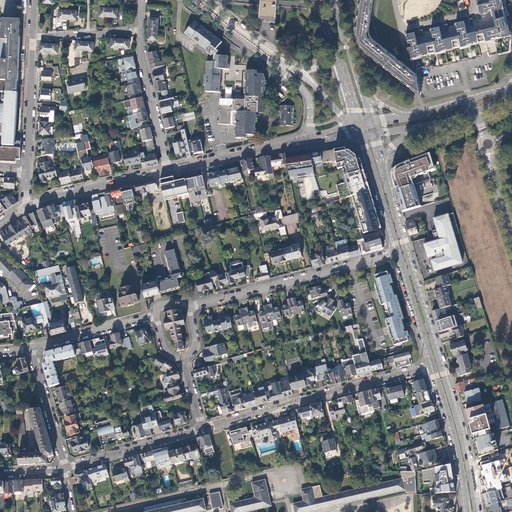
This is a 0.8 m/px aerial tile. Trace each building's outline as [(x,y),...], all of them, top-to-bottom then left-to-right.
[(261,0),(260,15),(276,16),(277,1),(277,0),(261,0)] [(354,33),(357,42),(358,42),(360,45),(361,47),(363,48),(364,49),(365,51),(367,52),(368,53),(369,51),(372,53),(372,54),(375,57),(374,58),(383,65),(394,74),(395,74),(396,72),(399,74),(398,75),(402,78),(401,79),(403,81),(404,80),(416,89),(415,85),(411,69),(374,40),(372,38),(371,36),(369,34),(369,33),(369,31),(369,29),(370,24),(370,21),(370,20),(371,20),(370,19),(371,18),(371,17),(371,10),(372,10),(373,5),(372,1),(372,0),(358,0),(356,17),(359,17),(358,21),(357,26),(355,25),(355,27),(355,29),(355,31),(355,32),(354,33)] [(489,0),(490,0),(490,1),(482,3),(477,4),(479,13),(488,11),(487,8),(491,7),(492,12),(493,12),(494,14),(493,14),(496,26),(483,29),(486,39),(489,55),(509,50),(510,38),(511,37),(510,31),(510,21),(509,21),(509,32),(502,32),(502,21),(504,21),(503,16),(506,15),(507,15),(506,11),(507,10),(505,3),(502,3),(501,0),(489,0)] [(109,18),(109,9),(100,8),(100,17),(109,18)] [(118,10),(109,9),(109,18),(118,18),(118,10)] [(68,20),(68,11),(59,11),(59,19),(68,20)] [(77,12),(68,11),(68,20),(76,21),(77,12)] [(149,18),(149,29),(158,30),(159,19),(149,18)] [(21,20),(0,19),(0,60),(1,60),(1,81),(7,81),(9,81),(18,82),(19,60),(24,60),(25,55),(19,55),(21,20)] [(414,32),(406,34),(415,71),(415,72),(427,69),(427,67),(435,65),(436,67),(444,66),(443,63),(452,61),(452,63),(460,62),(459,59),(468,57),(469,60),(477,58),(476,55),(480,54),(478,41),(475,31),(467,33),(465,24),(464,20),(456,22),(458,31),(460,30),(461,34),(456,35),(456,36),(455,37),(454,36),(442,38),(440,30),(439,26),(431,28),(433,36),(435,36),(436,40),(431,41),(432,42),(430,42),(430,41),(417,44),(415,36),(414,32)] [(184,34),(207,51),(206,52),(211,56),(212,55),(214,56),(214,62),(207,62),(206,92),(226,93),(225,99),(224,100),(224,102),(231,102),(231,100),(233,100),(233,106),(224,106),(223,125),(237,125),(236,138),(247,139),(247,135),(255,136),(256,113),(264,113),(265,78),(257,77),(257,72),(255,71),(252,71),(247,70),(248,57),(216,56),(216,54),(221,48),(219,46),(222,42),(220,41),(213,36),(198,24),(194,21),(184,34)] [(158,30),(149,29),(148,40),(157,41),(158,30)] [(478,41),(486,39),(483,29),(475,31),(478,41)] [(111,48),(120,48),(121,40),(112,39),(111,48)] [(121,40),(120,48),(129,49),(129,41),(121,40)] [(84,51),(85,42),(76,42),(75,50),(84,51)] [(94,43),(85,42),(84,51),(93,51),(94,43)] [(40,44),(39,53),(49,53),(49,45),(40,44)] [(58,45),(49,45),(49,53),(58,54),(58,45)] [(157,52),(148,53),(149,57),(150,60),(158,58),(157,52)] [(134,57),(124,59),(121,59),(122,65),(122,66),(120,67),(119,67),(120,72),(136,69),(134,60),(134,57)] [(160,62),(159,58),(158,58),(150,60),(151,65),(152,69),(162,66),(165,66),(163,61),(160,62)] [(162,66),(152,69),(153,75),(155,82),(165,80),(162,66)] [(123,79),(123,82),(126,81),(127,86),(129,86),(140,83),(137,72),(136,69),(120,72),(119,72),(121,80),(123,79)] [(415,72),(415,71),(411,69),(415,85),(416,89),(404,80),(403,81),(410,86),(420,94),(415,72)] [(42,81),(52,81),(52,72),(43,71),(42,81)] [(75,79),(78,92),(87,90),(84,77),(75,79)] [(71,93),(78,92),(75,79),(68,81),(71,93)] [(6,92),(7,81),(1,81),(0,80),(0,122),(4,123),(3,145),(15,146),(18,93),(14,93),(6,92)] [(167,91),(165,80),(155,82),(156,86),(158,93),(167,91)] [(7,81),(6,92),(14,93),(14,91),(18,91),(18,86),(9,85),(9,81),(7,81)] [(142,91),(140,83),(129,86),(130,92),(128,93),(130,100),(141,98),(140,94),(142,94),(142,91)] [(42,99),(51,100),(51,90),(42,90),(42,99)] [(144,102),(143,97),(141,98),(130,100),(124,102),(126,109),(132,108),(133,115),(138,114),(146,112),(144,102)] [(173,112),(172,107),(180,105),(178,100),(170,102),(170,101),(160,104),(161,109),(162,114),(173,112)] [(224,102),(224,100),(220,100),(219,125),(223,125),(224,106),(233,106),(233,100),(231,100),(231,102),(224,102)] [(280,126),(293,126),(293,124),(293,121),(294,118),(294,106),(280,106),(280,120),(280,121),(280,124),(280,126)] [(41,107),(41,116),(50,117),(50,122),(54,122),(55,108),(41,107)] [(138,116),(140,123),(142,123),(148,121),(148,119),(146,112),(138,114),(138,116)] [(183,122),(196,119),(194,113),(182,115),(183,118),(183,122)] [(138,116),(138,114),(133,115),(128,116),(131,131),(140,129),(144,128),(142,123),(140,123),(137,124),(135,117),(138,116)] [(172,117),(164,119),(165,124),(166,129),(175,127),(172,117)] [(50,127),(50,122),(41,122),(40,134),(53,135),(53,127),(50,127)] [(80,124),(73,126),(75,133),(82,131),(80,124)] [(144,128),(140,129),(143,142),(146,142),(153,140),(151,132),(150,127),(144,128)] [(55,138),(43,140),(44,144),(42,144),(43,149),(42,150),(42,153),(44,153),(44,155),(47,155),(53,154),(54,154),(54,149),(55,149),(55,145),(55,138)] [(200,138),(188,141),(190,151),(193,150),(194,152),(194,154),(203,152),(202,146),(200,138)] [(174,143),(176,155),(187,153),(184,141),(174,143)] [(108,156),(109,162),(110,161),(110,164),(112,164),(121,162),(119,152),(122,151),(120,142),(117,142),(115,142),(115,143),(112,144),(114,152),(107,154),(108,156)] [(346,148),(334,150),(337,161),(338,169),(343,168),(345,174),(343,174),(345,183),(336,185),(341,199),(352,196),(367,191),(370,190),(364,171),(360,159),(357,160),(356,156),(355,155),(352,156),(351,152),(346,151),(346,148)] [(123,155),(126,166),(142,162),(140,154),(139,150),(133,151),(134,153),(123,155)] [(337,161),(334,150),(321,153),(323,164),(337,161)] [(145,168),(159,164),(156,153),(152,154),(152,153),(148,154),(149,155),(146,156),(145,152),(140,154),(142,162),(143,168),(145,168)] [(323,164),(321,153),(311,155),(314,168),(324,166),(323,164)] [(53,154),(47,155),(49,162),(51,168),(56,167),(53,154)] [(278,166),(287,164),(286,159),(286,154),(280,155),(281,157),(271,159),(273,170),(279,169),(278,166)] [(311,155),(286,159),(287,164),(290,180),(315,176),(314,168),(311,155)] [(394,167),(390,173),(395,190),(396,190),(415,184),(413,177),(434,169),(430,155),(394,167)] [(101,171),(102,176),(108,174),(107,171),(112,170),(110,164),(110,161),(109,162),(108,156),(94,159),(97,172),(101,171)] [(254,169),(256,177),(274,174),(273,170),(271,159),(271,156),(264,157),(259,158),(259,160),(260,160),(262,168),(254,169)] [(94,168),(92,157),(82,159),(83,167),(88,167),(88,169),(94,168)] [(243,172),(254,169),(253,159),(247,160),(241,162),(243,172)] [(58,176),(56,167),(51,168),(49,162),(41,163),(42,167),(41,167),(41,170),(40,170),(41,172),(40,172),(39,173),(42,182),(42,183),(43,183),(46,183),(47,182),(47,181),(47,179),(58,176)] [(239,168),(228,171),(227,171),(230,182),(242,179),(239,168)] [(71,181),(83,178),(81,169),(69,171),(71,181)] [(230,182),(227,171),(227,170),(222,171),(222,172),(218,173),(218,172),(208,174),(211,187),(221,185),(221,188),(226,187),(225,184),(230,183),(230,182)] [(71,181),(69,171),(59,174),(61,184),(71,181)] [(202,176),(186,179),(189,194),(191,202),(208,198),(202,176)] [(189,194),(186,179),(177,181),(179,188),(176,188),(175,182),(174,177),(163,179),(160,180),(165,201),(179,198),(178,196),(189,194)] [(14,189),(15,179),(9,179),(5,179),(4,189),(14,189)] [(151,182),(146,183),(148,194),(150,194),(150,192),(158,190),(156,181),(151,182)] [(138,185),(132,186),(133,192),(142,190),(144,200),(149,199),(148,194),(146,183),(138,185)] [(414,209),(422,207),(415,184),(396,190),(397,194),(403,212),(414,209)] [(124,200),(125,204),(135,201),(133,192),(132,186),(126,188),(121,189),(124,200)] [(444,200),(449,198),(445,187),(441,188),(444,200)] [(124,200),(121,189),(119,190),(111,191),(113,198),(112,198),(113,202),(124,200)] [(105,193),(106,195),(107,201),(106,201),(106,203),(108,203),(109,206),(114,205),(113,202),(112,198),(113,198),(111,191),(105,193)] [(352,196),(363,234),(369,232),(369,233),(379,230),(367,191),(352,196)] [(6,197),(2,200),(2,201),(8,209),(12,206),(18,203),(12,195),(7,198),(6,197)] [(83,205),(76,207),(79,220),(85,218),(85,217),(91,216),(94,225),(99,224),(95,211),(93,202),(91,196),(86,197),(88,203),(83,204),(83,205)] [(93,202),(95,211),(99,210),(100,214),(103,213),(99,200),(93,202)] [(0,209),(1,208),(4,212),(8,209),(2,201),(0,202),(0,209)] [(65,214),(63,205),(55,208),(54,205),(52,206),(48,207),(54,224),(60,222),(59,220),(60,220),(59,216),(65,214)] [(38,211),(44,229),(55,225),(54,224),(48,207),(43,209),(38,211)] [(183,212),(177,214),(179,224),(186,222),(183,212)] [(34,226),(35,227),(38,225),(34,213),(28,215),(23,217),(30,228),(34,226)] [(299,221),(297,214),(282,218),(284,225),(299,221)] [(431,268),(461,258),(451,224),(453,223),(450,214),(434,219),(437,231),(433,232),(436,241),(424,244),(428,258),(435,256),(436,259),(429,261),(431,268)] [(11,225),(0,233),(0,235),(1,235),(8,245),(32,230),(30,228),(23,217),(14,223),(11,225)] [(260,219),(263,230),(279,226),(278,221),(269,224),(267,217),(260,219)] [(415,223),(414,220),(406,222),(407,227),(410,236),(418,233),(415,222),(415,223)] [(359,246),(361,255),(366,254),(383,249),(379,234),(357,241),(359,246)] [(345,240),(335,243),(337,247),(340,260),(346,259),(351,258),(348,249),(345,240)] [(149,249),(147,244),(131,248),(133,253),(149,249)] [(287,261),(302,257),(299,244),(295,245),(295,247),(292,247),(284,250),(287,261)] [(359,246),(348,249),(351,258),(356,256),(361,255),(359,246)] [(327,248),(322,250),(323,253),(325,261),(329,260),(330,263),(334,262),(340,260),(337,247),(328,249),(327,248)] [(158,283),(160,292),(179,288),(177,279),(181,278),(174,250),(165,252),(171,279),(158,283)] [(273,265),(287,261),(284,250),(272,252),(272,250),(269,251),(273,265)] [(19,270),(16,270),(14,270),(16,268),(11,267),(13,265),(9,264),(11,262),(6,261),(8,259),(3,258),(5,256),(3,255),(0,252),(0,275),(1,277),(3,276),(5,277),(7,278),(9,279),(14,281),(12,282),(17,284),(15,285),(19,286),(18,288),(21,292),(24,293),(29,289),(33,285),(32,282),(29,278),(27,280),(26,275),(25,276),(24,272),(22,273),(23,270),(22,270),(19,270)] [(319,264),(320,266),(326,264),(322,253),(310,257),(313,266),(319,264)] [(463,263),(461,258),(431,268),(433,272),(463,263)] [(49,260),(42,262),(44,269),(51,267),(49,260)] [(226,274),(229,285),(235,283),(234,280),(250,276),(250,266),(243,268),(241,263),(232,266),(234,272),(232,273),(226,274)] [(39,276),(50,274),(52,285),(45,287),(47,298),(62,295),(66,294),(67,294),(61,270),(60,270),(59,265),(51,267),(44,269),(37,271),(39,276)] [(260,281),(270,279),(266,266),(260,267),(262,274),(256,276),(258,282),(260,281)] [(75,303),(76,304),(84,302),(79,284),(75,267),(66,269),(74,297),(75,303)] [(210,273),(210,275),(213,285),(217,284),(218,287),(229,285),(226,274),(217,277),(216,273),(214,271),(210,273)] [(391,283),(388,275),(388,272),(378,274),(375,276),(377,283),(375,284),(377,291),(378,293),(379,293),(380,295),(379,295),(380,298),(379,298),(382,305),(386,304),(391,318),(386,319),(388,327),(389,327),(389,329),(390,329),(391,331),(390,331),(391,334),(393,341),(394,345),(408,341),(406,332),(404,332),(403,329),(403,327),(402,327),(401,325),(403,325),(401,322),(400,320),(402,319),(395,296),(393,296),(392,293),(392,291),(390,292),(390,289),(391,289),(390,287),(389,284),(391,283)] [(447,286),(451,285),(448,274),(436,278),(439,289),(447,286)] [(210,275),(206,276),(207,279),(196,282),(199,292),(214,288),(213,285),(210,275)] [(145,298),(160,294),(161,294),(160,292),(158,283),(157,282),(145,285),(144,282),(140,283),(145,298)] [(120,299),(122,306),(127,305),(127,306),(133,305),(133,303),(138,302),(137,295),(135,295),(132,286),(121,288),(123,293),(119,294),(121,299),(120,299)] [(449,295),(447,286),(439,289),(435,290),(438,298),(448,295),(449,295)] [(5,287),(1,292),(1,295),(3,303),(10,302),(9,298),(9,295),(7,288),(5,287)] [(310,289),(311,294),(313,295),(314,299),(321,297),(323,299),(328,295),(326,291),(320,293),(320,291),(321,291),(320,287),(310,289)] [(445,308),(452,306),(448,295),(438,298),(437,298),(441,309),(445,308)] [(15,297),(9,298),(10,302),(11,305),(13,311),(17,309),(24,308),(22,302),(21,301),(18,302),(17,298),(15,297)] [(98,301),(101,313),(115,309),(112,297),(98,301)] [(477,309),(482,307),(479,297),(474,299),(475,301),(477,309)] [(295,298),(291,299),(295,313),(298,312),(300,313),(305,312),(302,301),(298,303),(298,304),(297,304),(295,298)] [(331,317),(336,308),(333,306),(332,307),(330,306),(334,301),(330,298),(325,302),(327,305),(323,311),(326,313),(327,315),(331,317)] [(295,313),(291,299),(287,300),(289,306),(287,307),(287,305),(282,307),(285,317),(289,316),(291,314),(295,313)] [(348,315),(352,314),(350,304),(345,305),(346,306),(344,306),(342,300),(338,301),(342,315),(345,314),(348,315)] [(48,301),(44,303),(48,318),(52,317),(48,301)] [(48,318),(44,303),(40,303),(39,304),(42,316),(44,322),(46,329),(45,330),(47,337),(52,335),(50,328),(49,324),(48,318)] [(271,304),(268,305),(271,319),(274,318),(276,319),(281,318),(278,308),(274,309),(274,310),(273,310),(271,304)] [(263,312),(259,313),(263,329),(269,328),(270,330),(274,329),(272,322),(271,319),(268,305),(264,306),(265,312),(264,313),(263,312)] [(254,311),(250,312),(250,314),(249,314),(247,308),(243,309),(247,323),(248,326),(249,329),(252,329),(252,328),(258,326),(254,311)] [(441,309),(433,311),(434,317),(436,322),(448,318),(446,311),(445,308),(441,309)] [(73,317),(75,324),(82,322),(78,309),(71,310),(73,317)] [(175,344),(177,351),(185,350),(183,343),(183,341),(182,341),(182,339),(183,339),(182,332),(182,331),(181,331),(181,327),(182,327),(182,326),(185,325),(184,317),(182,309),(177,310),(172,311),(168,312),(164,313),(165,320),(166,328),(171,327),(172,330),(172,333),(171,333),(172,334),(173,340),(175,340),(176,344),(175,344)] [(247,323),(243,309),(239,310),(241,316),(239,316),(239,315),(235,316),(237,327),(241,326),(243,323),(247,323)] [(13,313),(2,314),(3,320),(4,321),(0,321),(0,335),(5,336),(5,337),(11,336),(11,334),(10,331),(13,331),(13,332),(18,331),(13,313)] [(439,332),(460,325),(466,324),(463,313),(448,318),(436,322),(436,323),(438,329),(439,332)] [(232,327),(229,314),(220,317),(221,320),(217,321),(219,330),(224,329),(225,330),(227,329),(228,328),(232,327)] [(44,322),(42,316),(21,322),(22,327),(24,326),(26,333),(38,330),(36,324),(44,322)] [(219,330),(217,321),(213,322),(212,318),(209,318),(204,320),(207,333),(213,332),(213,333),(220,332),(219,330)] [(59,334),(67,332),(65,324),(64,324),(59,326),(59,325),(55,326),(55,327),(50,328),(52,335),(59,334)] [(352,329),(359,327),(358,324),(345,328),(347,332),(353,331),(352,329)] [(458,338),(464,336),(460,325),(439,332),(440,337),(441,338),(457,333),(458,338)] [(136,332),(139,345),(152,342),(151,336),(148,336),(147,330),(136,332)] [(120,333),(111,335),(113,342),(111,342),(112,348),(123,345),(124,348),(128,347),(126,338),(121,339),(120,333)] [(97,343),(94,344),(96,349),(92,350),(93,352),(94,355),(95,359),(104,356),(104,355),(109,353),(106,343),(102,344),(101,340),(100,341),(97,342),(97,343)] [(92,350),(90,341),(84,343),(73,345),(76,356),(85,354),(93,352),(92,350)] [(455,344),(451,346),(450,346),(453,355),(456,354),(460,367),(456,368),(458,377),(470,373),(469,368),(472,368),(467,354),(465,354),(465,351),(467,350),(465,341),(455,344)] [(224,343),(209,347),(211,354),(206,355),(205,358),(206,362),(214,360),(214,358),(217,357),(222,355),(227,353),(224,343)] [(76,356),(73,345),(57,350),(45,353),(47,363),(43,364),(46,374),(50,387),(60,384),(54,362),(76,356)] [(371,371),(369,362),(366,352),(361,354),(363,362),(355,364),(357,375),(372,371),(371,371)] [(410,358),(409,352),(393,356),(395,365),(396,369),(406,366),(410,365),(408,359),(410,358)] [(168,361),(159,356),(155,362),(160,366),(159,368),(164,372),(164,371),(166,371),(166,370),(165,370),(167,367),(171,370),(174,365),(168,361)] [(19,368),(16,369),(16,370),(17,374),(17,375),(29,371),(25,358),(18,359),(20,365),(19,365),(19,368)] [(301,364),(299,358),(286,361),(287,367),(301,364)] [(353,358),(343,361),(343,359),(340,360),(342,365),(343,370),(345,376),(347,376),(347,377),(357,375),(355,364),(353,358)] [(382,368),(380,359),(369,362),(371,371),(382,368)] [(328,370),(326,361),(323,362),(324,366),(314,368),(315,369),(319,388),(323,387),(321,379),(323,379),(324,382),(330,381),(330,380),(328,370)] [(216,369),(215,365),(194,371),(195,374),(196,378),(208,374),(209,378),(215,376),(214,375),(216,374),(214,370),(216,369)] [(342,365),(335,367),(335,369),(339,383),(341,383),(344,382),(343,377),(345,376),(343,370),(342,365)] [(308,371),(307,367),(302,368),(303,375),(306,387),(312,385),(311,382),(314,381),(316,389),(319,388),(315,369),(308,371)] [(331,370),(331,369),(328,370),(330,380),(332,380),(333,385),(336,384),(339,383),(335,369),(331,370)] [(169,380),(162,381),(164,388),(167,387),(168,387),(176,384),(175,380),(180,379),(179,373),(178,370),(174,371),(167,373),(169,380)] [(65,382),(79,378),(77,371),(63,376),(65,382)] [(306,387),(303,375),(289,378),(289,381),(292,390),(306,387)] [(465,392),(478,388),(477,382),(479,381),(478,378),(465,381),(465,382),(455,385),(456,388),(458,393),(463,391),(463,393),(465,392)] [(427,390),(424,379),(414,382),(415,383),(414,384),(415,389),(416,388),(418,393),(427,390)] [(292,390),(289,381),(280,383),(283,398),(288,396),(293,395),(292,390)] [(280,383),(279,382),(272,384),(271,382),(263,384),(264,388),(265,391),(273,389),(274,393),(269,395),(271,401),(277,400),(283,398),(280,383)] [(168,387),(167,387),(167,389),(168,389),(169,391),(170,396),(181,393),(180,393),(179,390),(180,389),(178,384),(176,384),(168,387)] [(386,389),(389,400),(404,396),(401,385),(386,389)] [(67,386),(56,389),(59,401),(70,398),(74,397),(72,389),(68,390),(67,386)] [(216,388),(200,393),(201,396),(217,391),(221,404),(227,403),(226,398),(226,397),(227,397),(227,395),(225,388),(217,390),(216,388)] [(265,391),(264,388),(259,389),(260,391),(254,393),(255,396),(257,405),(263,404),(268,402),(265,391)] [(368,391),(371,402),(381,399),(378,388),(373,390),(368,391)] [(468,404),(482,400),(481,395),(482,395),(480,388),(478,388),(465,392),(468,404)] [(418,393),(416,393),(419,404),(422,404),(430,401),(427,390),(418,393)] [(363,392),(357,394),(359,400),(356,401),(359,415),(363,414),(363,415),(365,414),(374,412),(371,402),(368,391),(363,392)] [(164,398),(165,401),(166,402),(182,398),(181,393),(170,396),(167,397),(164,398)] [(354,402),(352,395),(347,396),(342,398),(343,404),(354,402)] [(257,405),(255,396),(244,398),(246,408),(251,407),(257,405)] [(73,409),(70,398),(59,401),(62,412),(73,409)] [(244,398),(243,398),(232,401),(234,411),(240,409),(240,410),(241,410),(246,408),(244,398)] [(337,420),(336,415),(345,412),(343,404),(342,398),(337,399),(339,405),(329,407),(332,421),(337,420)] [(234,411),(232,401),(231,399),(228,400),(228,402),(227,403),(221,404),(220,405),(222,415),(228,414),(227,413),(229,412),(229,413),(235,412),(234,411)] [(495,423),(497,430),(510,426),(502,399),(496,401),(501,421),(495,423)] [(432,401),(430,401),(422,404),(413,406),(417,416),(425,413),(425,414),(435,411),(432,401)] [(496,401),(490,403),(495,421),(495,423),(501,421),(496,401)] [(310,406),(313,416),(324,414),(321,403),(314,405),(310,406)] [(490,403),(466,410),(469,420),(470,419),(471,423),(470,424),(474,439),(490,435),(488,430),(491,429),(489,423),(495,421),(490,403)] [(311,417),(311,418),(313,418),(313,416),(310,406),(305,407),(299,409),(302,419),(311,417)] [(41,408),(33,409),(30,409),(42,453),(19,455),(19,458),(20,465),(31,465),(47,464),(46,458),(54,455),(50,441),(43,418),(41,408)] [(158,427),(160,433),(163,432),(162,429),(164,428),(165,430),(169,429),(169,427),(173,426),(171,420),(170,420),(169,417),(162,419),(160,412),(154,413),(155,415),(158,427)] [(174,416),(176,425),(188,422),(185,412),(174,416)] [(16,414),(18,444),(18,448),(26,448),(24,424),(23,414),(16,414)] [(65,422),(67,427),(78,424),(76,419),(81,418),(80,414),(66,418),(67,422),(65,422)] [(151,416),(141,419),(143,424),(145,431),(158,427),(155,415),(151,416)] [(297,425),(296,422),(295,418),(295,415),(278,419),(279,421),(281,428),(281,429),(297,425)] [(114,429),(112,419),(99,423),(103,436),(106,445),(118,442),(114,429)] [(440,422),(439,419),(438,420),(437,419),(428,422),(428,423),(431,435),(441,432),(438,422),(440,422)] [(275,430),(281,428),(279,421),(273,423),(273,422),(252,428),(256,439),(269,435),(271,440),(278,438),(275,430)] [(398,431),(399,435),(425,427),(427,433),(428,436),(431,435),(428,423),(398,431)] [(78,424),(67,427),(68,432),(70,432),(71,436),(80,433),(78,424)] [(145,431),(143,424),(133,427),(137,440),(142,439),(147,437),(145,431)] [(121,427),(114,429),(118,442),(122,441),(121,438),(129,435),(128,430),(123,432),(121,427)] [(242,450),(252,446),(247,428),(241,430),(241,429),(236,430),(236,433),(230,435),(234,446),(240,444),(242,450)] [(441,432),(431,435),(428,436),(427,433),(421,435),(423,443),(425,442),(443,437),(441,432)] [(226,437),(225,433),(212,436),(215,446),(226,442),(224,437),(226,437)] [(474,439),(479,457),(494,452),(494,451),(498,450),(494,434),(492,434),(490,435),(474,439)] [(83,435),(74,437),(75,442),(73,443),(71,443),(74,452),(79,451),(79,453),(85,451),(85,449),(89,448),(87,439),(84,439),(83,435)] [(197,438),(200,449),(204,448),(207,456),(215,453),(214,450),(209,435),(205,436),(197,438)] [(338,444),(337,438),(322,441),(325,452),(336,449),(335,445),(338,444)] [(403,449),(404,452),(408,451),(410,455),(417,453),(416,451),(423,449),(426,446),(425,442),(423,443),(408,447),(407,447),(403,449)] [(186,460),(201,456),(197,444),(183,448),(186,460)] [(12,456),(11,445),(6,445),(1,445),(0,445),(1,453),(3,453),(3,454),(4,455),(5,455),(5,456),(12,456)] [(158,470),(166,468),(167,471),(174,469),(173,466),(172,464),(168,452),(167,447),(160,449),(153,451),(157,466),(158,470)] [(172,464),(186,460),(183,448),(177,450),(177,449),(172,450),(172,451),(168,452),(172,464)] [(437,461),(434,449),(418,454),(421,461),(422,461),(424,465),(437,461)] [(152,466),(152,467),(157,466),(153,451),(145,453),(138,455),(141,464),(144,463),(146,468),(152,466)] [(485,486),(487,493),(503,488),(501,482),(511,478),(511,454),(509,455),(511,466),(504,468),(502,460),(491,463),(490,460),(481,463),(482,470),(481,471),(485,486)] [(130,471),(134,469),(135,474),(143,472),(141,464),(138,455),(132,457),(133,458),(128,460),(128,458),(123,459),(125,465),(127,473),(131,473),(130,471)] [(411,468),(412,472),(418,470),(415,458),(409,459),(410,463),(411,468)] [(103,471),(107,470),(106,464),(98,466),(92,468),(95,478),(98,477),(98,474),(97,472),(99,472),(102,471),(103,472),(104,472),(103,471)] [(430,494),(455,492),(450,464),(434,468),(434,475),(435,475),(436,482),(434,482),(435,488),(430,489),(430,494)] [(125,481),(130,480),(127,473),(125,465),(121,466),(121,469),(113,471),(116,481),(124,479),(125,481)] [(74,473),(75,477),(71,478),(73,484),(82,482),(83,486),(88,484),(89,489),(93,488),(90,477),(87,469),(84,470),(74,473)] [(309,511),(351,502),(363,500),(404,490),(405,490),(406,493),(417,491),(416,482),(415,472),(407,472),(401,472),(400,472),(402,478),(322,497),(319,485),(313,487),(301,490),(304,501),(293,504),(294,511),(309,511)] [(59,478),(52,478),(52,485),(55,485),(55,488),(62,488),(61,483),(59,478)] [(33,480),(33,491),(37,491),(40,494),(43,490),(42,479),(37,479),(33,480)] [(23,491),(23,480),(18,480),(13,481),(14,493),(15,493),(14,492),(23,491)] [(29,480),(25,480),(26,495),(28,495),(29,493),(33,493),(33,491),(33,480),(29,480)] [(180,491),(195,487),(193,480),(179,484),(179,485),(180,488),(180,491)] [(230,504),(231,511),(245,511),(271,506),(272,506),(269,495),(265,480),(252,483),(255,498),(230,504)] [(4,494),(14,493),(13,481),(8,481),(4,481),(4,494)] [(503,493),(501,489),(499,490),(503,502),(504,501),(505,501),(511,498),(511,490),(506,492),(508,498),(504,499),(503,493)] [(486,507),(503,502),(499,490),(498,490),(487,493),(482,495),(486,507)] [(219,492),(209,495),(212,509),(220,507),(220,509),(223,509),(219,492)] [(51,504),(52,511),(57,511),(59,511),(66,510),(65,502),(63,494),(58,494),(58,498),(57,498),(56,498),(50,499),(51,501),(49,501),(50,505),(51,504)] [(437,501),(433,501),(434,508),(438,507),(438,511),(451,511),(451,506),(450,506),(449,498),(437,499),(437,501)] [(199,511),(201,511),(206,511),(203,499),(203,500),(183,504),(182,500),(144,509),(145,511),(199,511)] [(506,507),(504,501),(503,502),(486,507),(487,511),(501,511),(501,508),(506,507)]
